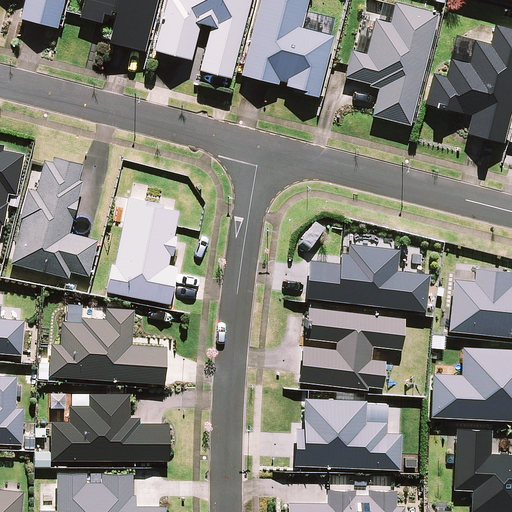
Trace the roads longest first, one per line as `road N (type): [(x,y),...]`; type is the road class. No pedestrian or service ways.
road 1 (residential): [(261,145),(232,341),(228,511)]
road 2 (residential): [(0,79),(261,145)]
road 3 (residential): [(261,145),(511,210)]
